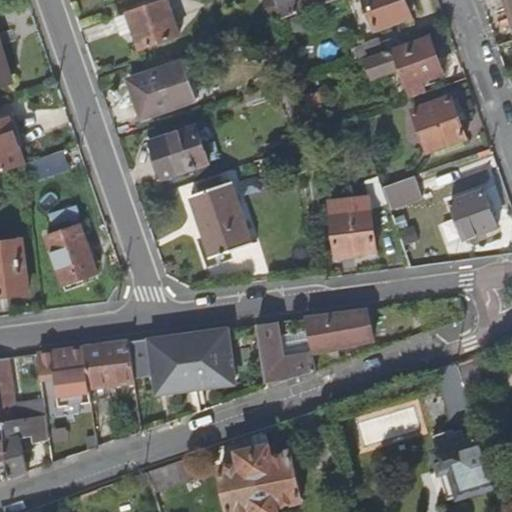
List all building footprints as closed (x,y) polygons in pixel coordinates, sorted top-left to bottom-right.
[(167,0),(166,0),(128,13),(116,17),(123,36),(134,32),(140,49),(180,35),(167,0)] [(275,0),(281,15),(283,19),(334,0),(275,0)] [(413,17),(406,0),(365,0),(376,30),(413,17)] [(402,67),(412,96),(426,91),(422,81),(444,73),(431,36),(367,59),(374,77),(402,67)] [(0,86),(10,83),(0,52),(0,86)] [(199,99),(186,61),(131,79),(144,117),(199,99)] [(318,92),(306,96),(308,108),(322,104),(318,92)] [(466,138),(451,97),(413,110),(428,152),(466,138)] [(0,172),(25,164),(9,116),(0,119),(0,172)] [(210,164),(197,126),(152,141),(165,179),(210,164)] [(35,182),(74,167),(67,148),(27,163),(35,182)] [(371,209),(388,203),(382,187),(378,176),(366,181),(369,197),(330,202),(337,257),(377,252),(371,209)] [(414,176),(382,187),(388,203),(389,208),(421,197),(414,176)] [(232,182),(191,196),(212,257),(252,243),(232,182)] [(499,228),(485,190),(452,202),(465,240),(499,228)] [(81,224),(47,235),(66,289),(84,283),(82,277),(98,271),(81,224)] [(0,242),(0,295),(28,292),(21,239),(0,242)] [(450,298),(456,322),(465,318),(460,297),(450,298)] [(369,309),(306,318),(313,352),(375,339),(369,309)] [(278,321),(258,324),(266,383),(288,380),(317,370),(314,353),(284,358),(278,321)] [(229,328),(150,339),(157,388),(236,377),(229,328)] [(85,347),(92,397),(110,395),(109,390),(115,389),(114,384),(136,381),(131,341),(85,347)] [(92,397),(85,347),(43,353),(46,379),(56,378),(60,406),(55,407),(57,417),(80,414),(79,404),(92,402),(92,397)] [(37,354),(41,380),(46,379),(43,353),(37,354)] [(13,405),(7,358),(0,358),(0,407),(2,421),(46,415),(44,401),(13,405)] [(458,363),(434,371),(454,430),(434,436),(439,451),(437,452),(441,472),(443,472),(450,500),(497,485),(458,363)] [(2,421),(0,407),(0,479),(9,478),(4,440),(2,421)] [(363,441),(419,438),(418,411),(362,413),(363,441)] [(9,478),(27,472),(21,439),(33,436),(34,443),(49,440),(46,415),(2,421),(4,440),(9,478)] [(254,448),(251,435),(245,437),(248,449),(254,448)] [(269,445),(254,448),(268,511),(279,511),(278,504),(302,499),(292,451),(272,455),(269,445)] [(268,511),(254,448),(248,449),(239,451),(241,462),(221,466),(230,511),(241,511),(256,509),(256,511),(268,511)] [(148,472),(155,492),(205,474),(198,454),(148,472)] [(150,478),(148,472),(132,477),(134,484),(150,478)]
